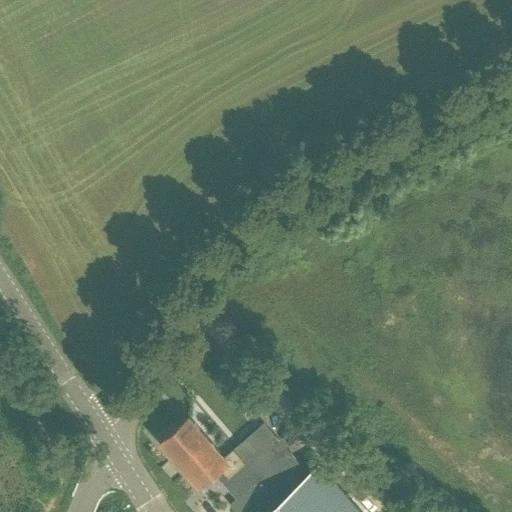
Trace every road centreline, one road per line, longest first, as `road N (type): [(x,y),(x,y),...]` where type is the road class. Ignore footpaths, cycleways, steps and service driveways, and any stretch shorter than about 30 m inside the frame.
road 1 (tertiary): [(182,296),(202,261),(249,213),(511,74)]
road 2 (unclassified): [(394,511),(182,296)]
road 3 (secondary): [(115,451),(0,272)]
road 4 (tertiary): [(115,451),(182,296)]
